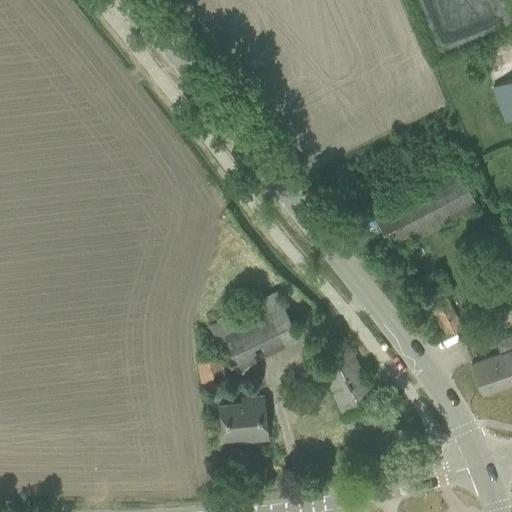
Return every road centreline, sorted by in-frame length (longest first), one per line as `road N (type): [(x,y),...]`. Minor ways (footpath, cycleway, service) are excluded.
road 1 (tertiary): [(480,467),(427,380),(128,0)]
road 2 (tertiary): [(271,511),(480,467)]
